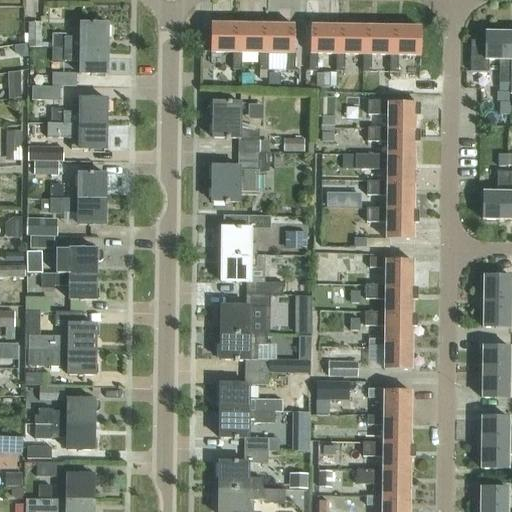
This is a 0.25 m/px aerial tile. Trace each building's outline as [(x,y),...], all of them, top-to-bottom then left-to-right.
[(41,48),(41,24),(27,24),(28,49),(41,48)] [(82,25),(82,38),(65,38),(65,35),(51,35),(51,50),(107,50),(107,38),(111,38),(111,28),(107,28),(107,25),(82,25)] [(212,26),(211,54),(233,54),(233,71),(242,71),(242,54),(242,53),(240,53),(240,27),(240,26),(212,26)] [(240,27),(240,53),(242,53),(242,54),(261,54),(260,71),(269,71),(269,55),(269,54),(267,54),(267,27),(267,26),(240,26),(240,27)] [(267,27),(267,54),(269,54),(269,55),(287,55),(287,72),(296,72),(296,55),(295,55),(295,27),(267,26),(267,27)] [(309,56),(309,72),(318,73),(318,56),(336,56),(336,54),(339,54),(339,29),(339,28),(311,28),(310,56),(309,56)] [(336,56),(335,73),(344,73),(344,56),(363,57),(363,54),(366,54),(366,28),(339,28),(339,29),(339,54),(336,54),(336,56)] [(363,57),(363,73),(372,74),(372,57),(390,57),(390,55),(393,55),(393,29),(366,28),(366,54),(363,54),(363,57)] [(390,57),(390,74),(399,74),(399,57),(421,58),(421,29),(393,29),(393,55),(390,55),(390,57)] [(499,92),(510,92),(510,34),(485,34),(485,43),(481,43),(470,42),(470,74),(488,74),(488,61),(500,61),(499,92)] [(64,64),(82,64),(82,76),(107,76),(107,50),(51,50),(51,65),(64,65),(64,64)] [(52,88),(60,88),(76,88),(76,75),(52,74),(52,88)] [(60,88),(52,88),(32,88),(32,102),(60,102),(60,88)] [(80,100),(80,114),(63,113),(63,111),(51,110),(51,126),(106,126),(106,113),(110,113),(110,103),(106,103),(106,100),(80,100)] [(367,116),(387,116),(387,129),(387,132),(414,133),(414,118),(418,118),(418,106),(414,106),(388,105),(388,102),(367,102),(367,116)] [(238,154),(258,155),(258,134),(239,127),(239,103),(212,103),(212,139),(238,139),(238,154)] [(72,140),(72,151),(106,151),(106,126),(51,126),(47,126),(47,140),(72,140)] [(418,133),(414,133),(387,132),(387,129),(367,129),(367,143),(387,143),(387,157),(387,160),(414,160),(414,145),(418,145),(418,133)] [(5,132),(5,147),(21,147),(21,132),(5,132)] [(303,154),(304,141),(283,140),(283,153),(303,154)] [(28,163),(33,163),(58,163),(63,163),(63,150),(28,150),(28,163)] [(238,204),(238,193),(257,193),(258,175),(267,173),(268,155),(258,155),(238,154),(238,168),(211,168),(210,203),(238,204)] [(413,187),(414,160),(387,160),(387,157),(355,157),(355,171),(387,172),(386,183),(386,187),(413,187)] [(58,177),(58,163),(33,163),(33,177),(58,177)] [(508,221),(509,173),(497,173),(496,193),(483,193),(482,220),(508,221)] [(79,201),(105,201),(105,188),(108,188),(109,178),(105,178),(105,175),(80,175),(79,201)] [(366,197),(386,197),(386,210),(386,214),(413,214),(413,187),(386,187),(386,183),(366,183),(366,197)] [(49,186),(49,201),(63,201),(63,200),(63,186),(49,186)] [(79,201),(63,200),(63,201),(49,201),(41,201),(41,214),(50,215),(79,216),(79,226),(104,227),(105,201),(79,201)] [(417,214),(413,214),(386,214),(386,210),(366,210),(366,224),(386,224),(386,241),(413,241),(413,226),(417,226),(417,214)] [(22,239),(22,218),(13,218),(11,220),(11,239),(22,239)] [(221,256),(256,257),(256,247),(249,246),(249,232),(270,232),(270,218),(246,218),(246,230),(222,230),(221,256)] [(27,238),(30,238),(54,238),(57,238),(57,221),(27,220),(27,238)] [(306,251),(306,234),(285,234),(285,250),(306,251)] [(54,238),(30,238),(30,250),(54,250),(54,238)] [(71,250),(71,252),(56,252),(56,275),(97,276),(98,263),(100,263),(102,261),(102,254),(100,250),(71,250)] [(270,297),(282,297),(282,284),(249,283),(249,268),(264,269),(264,258),(256,257),(221,256),(221,283),(245,284),(245,296),(270,297)] [(369,269),(385,270),(385,287),(385,289),(412,290),(412,262),(386,262),(386,260),(369,260),(369,269)] [(0,279),(25,279),(25,268),(0,268),(0,279)] [(53,288),(71,288),(71,301),(97,302),(97,276),(56,275),(56,276),(41,276),(41,290),(53,290),(53,288)] [(511,291),(511,277),(484,277),(484,303),(511,303),(511,291)] [(385,287),(365,286),(365,300),(385,301),(385,314),(385,317),(412,317),(412,302),(416,302),(416,291),(412,291),(412,290),(385,289),(385,287)] [(270,309),(270,297),(245,296),(245,308),(221,308),(221,335),(255,335),(256,325),(249,325),(249,309),(270,309)] [(510,329),(511,315),(511,303),(484,303),(483,329),(510,329)] [(0,328),(14,328),(14,314),(0,313),(0,328)] [(56,313),(56,327),(56,338),(28,338),(28,351),(96,351),(97,325),(84,325),(84,313),(56,313)] [(385,314),(365,313),(365,328),(385,328),(385,341),(385,344),(411,344),(412,330),(416,330),(416,318),(412,318),(412,317),(385,317),(385,314)] [(245,363),(245,373),(269,374),(269,362),(256,362),(257,346),(267,346),(267,335),(255,335),(221,335),(220,362),(245,363)] [(385,341),(368,340),(368,350),(384,350),(384,371),(411,372),(411,344),(385,344),(385,341)] [(0,346),(0,360),(18,360),(19,347),(0,346)] [(483,348),(482,374),(511,374),(511,362),(510,362),(510,348),(483,348)] [(64,365),(70,365),(70,377),(96,377),(96,351),(28,351),(28,368),(64,368),(64,365)] [(309,362),(270,361),(269,362),(269,374),(309,374),(309,362)] [(328,363),(328,378),(357,379),(357,364),(328,363)] [(269,374),(245,373),(245,386),(221,385),(220,413),(273,414),(281,414),(282,402),(249,402),(249,387),(269,387),(269,374)] [(511,374),(482,374),(482,400),(509,400),(510,386),(511,385),(511,374)] [(308,375),(292,375),(292,385),(296,384),(296,394),(308,394),(308,375)] [(348,383),(316,383),(316,402),(348,402),(348,383)] [(63,403),(63,389),(39,388),(39,402),(63,403)] [(368,400),(384,400),(384,418),(384,420),(410,420),(411,393),(384,392),(384,391),(368,390),(368,400)] [(26,411),(26,425),(35,425),(95,426),(95,413),(99,413),(101,411),(101,404),(99,401),(95,401),(69,400),(69,411),(26,411)] [(269,452),(269,453),(280,453),(280,441),(248,440),(248,425),(273,425),(273,414),(220,413),(220,440),(245,440),(244,451),(269,452)] [(367,427),(384,427),(383,444),(383,447),(410,447),(410,420),(384,420),(384,418),(368,417),(367,427)] [(481,444),(511,444),(511,432),(509,433),(509,419),(482,418),(481,444)] [(51,440),(69,440),(68,452),(95,452),(95,426),(35,425),(35,441),(51,441),(51,440)] [(308,434),(291,433),(291,453),(308,453),(308,434)] [(22,439),(0,438),(0,451),(22,452),(22,439)] [(383,447),(383,444),(363,444),(363,458),(383,458),(383,472),(383,474),(410,474),(410,460),(414,460),(414,448),(410,448),(410,447),(383,447)] [(511,444),(481,444),(481,470),(508,471),(508,456),(511,456),(511,444)] [(27,448),(27,460),(51,460),(51,448),(27,448)] [(263,481),(254,481),(248,480),(248,465),(268,466),(269,453),(269,452),(244,451),(244,463),(220,463),(219,490),(263,491),(263,481)] [(37,466),(37,478),(62,478),(62,466),(37,466)] [(383,474),(383,472),(356,471),(356,486),(383,486),(383,499),(383,501),(410,501),(410,474),(383,474)] [(312,487),(312,473),(295,473),(295,487),(312,487)] [(94,477),(94,476),(68,475),(68,489),(58,489),(58,501),(94,502),(94,488),(98,488),(100,486),(100,479),(98,477),(94,477)] [(479,511),(507,511),(508,490),(480,489),(479,511)] [(252,511),(253,503),(265,503),(265,505),(284,505),(284,492),(263,491),(219,490),(218,511),(252,511)] [(366,508),(383,508),(382,511),(409,511),(410,501),(383,501),(383,499),(367,499),(366,508)] [(94,511),(94,502),(58,501),(51,501),(38,501),(38,502),(25,501),(25,511),(94,511)] [(318,502),(317,511),(327,511),(328,502),(318,502)]
